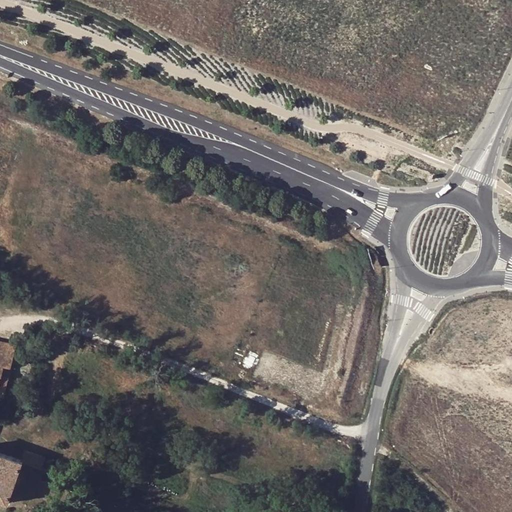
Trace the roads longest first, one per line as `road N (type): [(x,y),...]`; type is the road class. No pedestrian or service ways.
road 1 (secondary): [(413,209),(0,52)]
road 2 (secondary): [(0,59),(403,232)]
road 3 (track): [(369,439),(139,351),(30,320)]
road 4 (unclassified): [(358,511),(391,350)]
